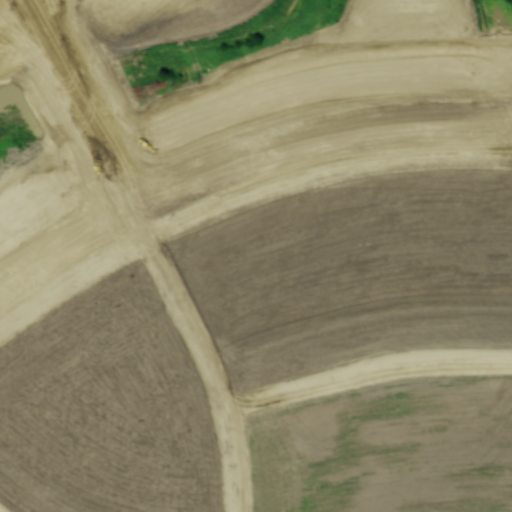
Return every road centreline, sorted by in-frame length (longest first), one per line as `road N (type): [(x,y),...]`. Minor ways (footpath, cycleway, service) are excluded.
road 1 (residential): [(240,511),(228,417),(195,331),(28,0)]
road 2 (residential): [(511,133),(330,150),(221,177),(134,210),(0,292)]
road 3 (residential): [(228,417),(318,383),(398,367),(511,362)]
